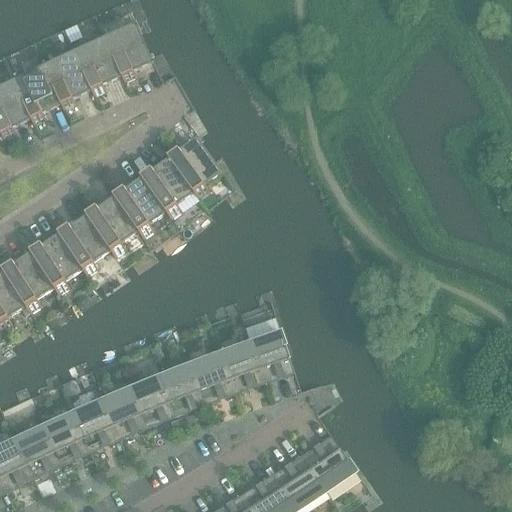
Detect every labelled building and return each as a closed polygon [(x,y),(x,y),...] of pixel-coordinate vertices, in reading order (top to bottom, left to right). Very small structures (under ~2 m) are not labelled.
[(153,65),(136,26),(104,40),(121,80),(124,86),(137,81),(134,74),(153,65)] [(121,80),(104,40),(84,49),(73,54),(91,94),(94,100),(106,94),(103,88),(121,80)] [(91,94),(73,54),(53,63),(43,68),(61,108),(64,114),(76,108),(73,102),(91,94)] [(61,108),(43,68),(12,83),(31,122),(34,129),(46,123),(43,116),(61,108)] [(31,122),(12,83),(0,89),(0,135),(1,137),(4,143),(16,137),(13,131),(31,122)] [(223,175),(197,140),(169,160),(194,196),(199,204),(210,196),(205,188),(223,175)] [(194,196),(169,160),(141,180),(166,216),(172,223),(183,216),(177,208),(194,196)] [(166,216),(141,180),(114,199),(138,235),(144,243),(155,235),(149,227),(166,216)] [(138,235),(114,199),(86,218),(110,254),(116,262),(127,254),(121,246),(138,235)] [(110,254),(86,218),(59,236),(82,273),(88,281),(99,273),(93,265),(110,254)] [(82,273),(59,236),(30,255),(54,291),(59,299),(70,292),(65,284),(82,273)] [(54,291),(30,255),(1,273),(25,310),(31,318),(42,310),(37,302),(54,291)] [(25,310),(1,273),(0,274),(0,333),(2,336),(13,328),(8,320),(25,310)] [(291,362),(281,335),(249,346),(264,388),(279,382),(277,377),(283,375),(285,380),(295,377),(290,362),(291,362)] [(264,388),(249,346),(220,357),(235,398),(249,393),(247,388),(254,385),(255,391),(264,388)] [(164,359),(160,349),(150,352),(154,362),(164,359)] [(235,398),(220,357),(190,368),(205,409),(220,404),(218,399),(225,396),(226,401),(235,398)] [(205,409),(190,368),(181,372),(160,380),(177,420),(191,415),(189,410),(195,407),(197,412),(205,409)] [(177,420),(160,380),(131,392),(147,432),(162,426),(160,421),(166,419),(168,424),(177,420)] [(72,383),(62,387),(67,397),(77,393),(72,383)] [(147,432),(131,392),(122,395),(102,404),(118,445),(133,438),(131,433),(137,431),(139,436),(147,432)] [(45,406),(41,396),(31,401),(36,410),(45,406)] [(118,445),(102,404),(72,417),(89,457),(104,451),(102,446),(109,443),(110,448),(118,445)] [(89,457),(72,417),(44,430),(61,470),(76,463),(74,458),(80,455),(82,460),(89,457)] [(61,470),(44,430),(15,443),(33,483),(47,476),(45,471),(52,468),(54,473),(61,470)] [(357,474),(341,451),(340,451),(331,439),(320,447),(323,451),(317,455),(314,450),(302,458),(326,495),(357,474)] [(33,483),(15,443),(0,450),(0,484),(6,496),(19,490),(17,485),(23,482),(25,487),(33,483)] [(299,511),(326,495),(302,458),(291,466),(294,470),(288,474),(285,470),(273,478),(295,511),(299,511)] [(295,511),(273,478),(261,485),(264,489),(259,493),(256,489),(243,496),(253,511),(295,511)] [(253,511),(243,496),(232,504),(235,508),(229,511),(226,507),(218,511),(253,511)]
